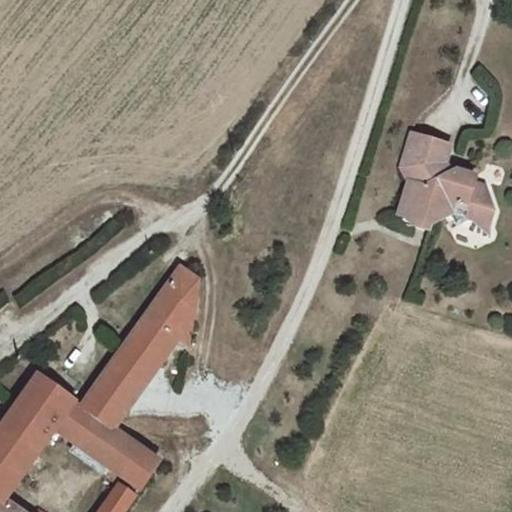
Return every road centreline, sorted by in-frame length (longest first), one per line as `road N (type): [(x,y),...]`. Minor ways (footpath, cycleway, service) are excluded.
road 1 (unclassified): [(397,0),(286,332),(166,511)]
road 2 (track): [(348,0),(200,214),(152,213),(90,193),(0,253)]
